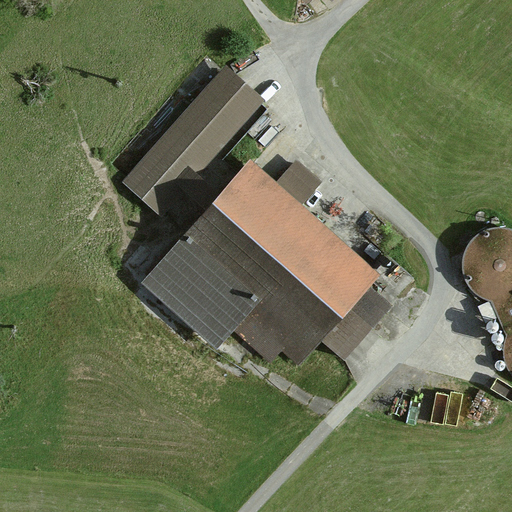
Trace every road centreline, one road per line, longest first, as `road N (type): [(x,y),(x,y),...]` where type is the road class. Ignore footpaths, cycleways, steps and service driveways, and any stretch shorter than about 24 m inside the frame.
road 1 (track): [(433,313),(441,285),(434,249),(330,140),(295,58),(254,0)]
road 2 (track): [(252,511),(433,313)]
